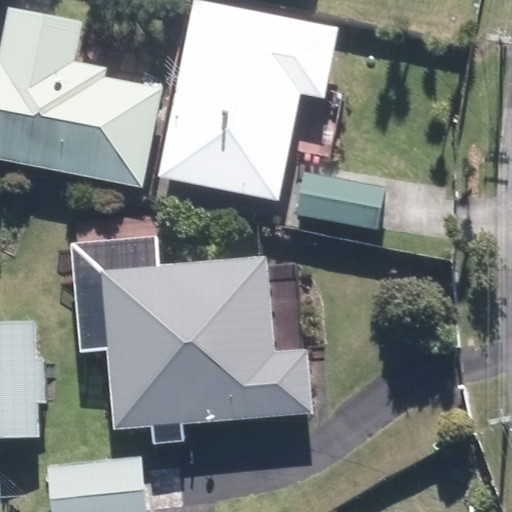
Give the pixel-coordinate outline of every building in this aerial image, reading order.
[(328,99),(342,28),(199,0),(195,0),(161,176),(283,200),(303,94),(328,99)] [(87,24),(11,9),(7,32),(1,58),(0,57),(0,157),(147,187),(166,92),(77,74),(87,24)] [(308,171),(299,216),(378,231),(387,186),(308,171)] [(315,413),(309,349),(278,352),(270,254),(168,262),(171,307),(118,312),(127,422),(180,418),(180,424),(315,413)] [(37,319),(0,320),(0,437),(43,435),(37,319)] [(148,511),(142,456),(51,466),(55,511),(148,511)]
